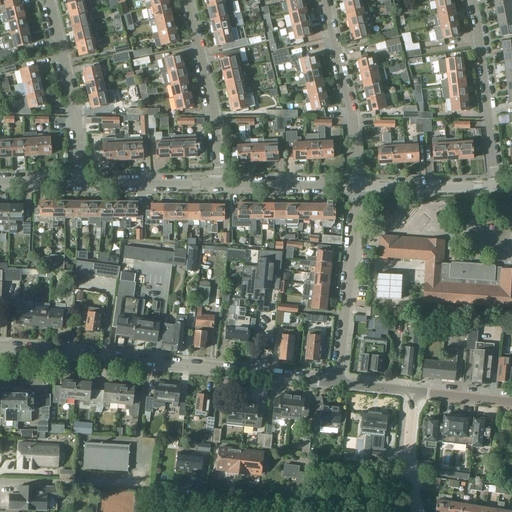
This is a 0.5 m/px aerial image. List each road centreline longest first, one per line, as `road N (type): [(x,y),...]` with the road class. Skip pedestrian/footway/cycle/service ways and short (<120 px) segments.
road 1 (unclassified): [(339,383),(0,349)]
road 2 (residential): [(339,383),(354,185)]
road 3 (residential): [(354,185),(349,97),(324,0)]
road 4 (residential): [(493,186),(471,0)]
road 5 (residential): [(74,182),(78,117),(51,0)]
road 6 (residential): [(216,182),(212,100),(187,0)]
road 7 (unclassified): [(74,182),(216,182)]
road 8 (unclassified): [(354,185),(493,186)]
road 9 (unclassified): [(216,182),(354,185)]
road 10 (unclassified): [(415,511),(406,460),(411,390)]
